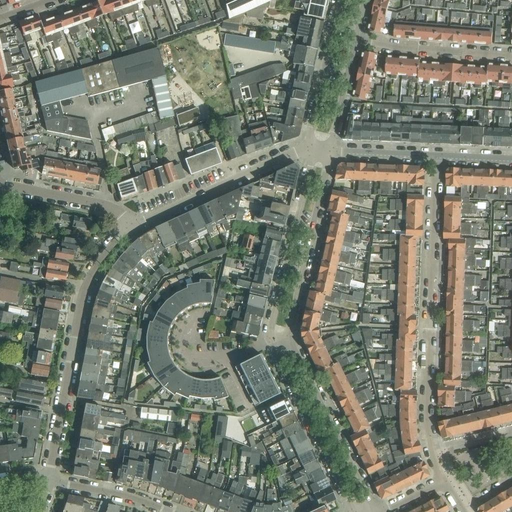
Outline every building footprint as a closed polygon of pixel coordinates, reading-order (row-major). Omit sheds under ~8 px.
[(116,19),(108,0),(102,0),(95,3),(100,16),(109,13),(111,20),(116,19)] [(122,9),(119,0),(108,0),(116,19),(120,17),(118,11),(122,9)] [(134,12),(129,0),(119,0),(122,9),(125,15),(134,12)] [(141,2),(139,0),(129,0),(134,12),(138,10),(136,4),(141,2)] [(224,0),(226,5),(225,5),(228,19),(244,14),(246,13),(246,14),(265,8),(268,7),(270,1),(271,0),(224,0)] [(327,0),(295,0),(295,2),(293,8),(304,11),(303,15),(303,16),(323,20),(327,0)] [(388,8),(389,0),(375,0),(374,5),(388,8)] [(469,10),(470,0),(466,0),(467,4),(462,4),(461,9),(469,10)] [(95,18),(100,16),(95,3),(94,3),(86,6),(93,27),(98,25),(95,18)] [(388,8),(374,5),(372,16),(371,20),(384,23),(388,8)] [(93,27),(86,6),(76,9),(82,24),(87,22),(89,28),(93,27)] [(262,19),(265,8),(246,14),(247,16),(262,19)] [(82,24),(76,9),(67,13),(75,33),(80,32),(77,26),(82,24)] [(75,33),(67,13),(58,16),(63,31),(68,29),(73,41),(77,40),(75,33)] [(242,26),(244,14),(228,19),(222,21),(222,22),(234,24),(242,26)] [(47,42),(40,23),(38,15),(28,19),(33,33),(38,31),(40,38),(43,44),(47,42)] [(63,31),(58,16),(49,19),(57,40),(61,39),(59,32),(63,31)] [(321,32),(323,23),(300,17),(298,27),(302,28),(321,32)] [(33,33),(28,19),(18,22),(26,43),(31,41),(29,35),(33,33)] [(59,47),(57,40),(49,19),(40,23),(47,42),(52,40),(52,42),(54,41),(56,48),(59,47)] [(382,34),(384,23),(371,20),(368,31),(382,34)] [(405,38),(406,23),(396,22),(396,23),(395,32),(394,37),(405,38)] [(415,39),(416,23),(406,23),(405,38),(415,39)] [(425,40),(427,24),(416,23),(415,39),(425,40)] [(436,40),(437,25),(427,24),(425,40),(436,40)] [(450,41),(450,29),(447,29),(448,26),(437,25),(436,40),(450,41)] [(460,42),(461,27),(451,26),(450,29),(450,41),(460,42)] [(319,42),(321,32),(302,28),(298,27),(295,37),(298,37),(319,42)] [(470,43),(472,28),(461,27),(460,42),(470,43)] [(481,44),(482,28),(472,28),(470,43),(481,44)] [(491,45),(492,29),(482,28),(481,44),(491,45)] [(275,41),(274,42),(278,43),(280,43),(280,45),(286,46),(287,41),(288,38),(282,37),(276,35),(275,41)] [(317,51),(319,42),(298,37),(295,37),(294,42),(297,43),(296,46),(317,51)] [(313,68),(317,51),(296,46),(297,43),(294,42),(287,41),(286,46),(280,45),(280,43),(278,43),(275,43),(273,54),(278,55),(279,49),(288,51),(287,56),(293,57),(292,63),(294,64),(313,68)] [(165,76),(158,48),(111,61),(83,69),(88,94),(87,94),(88,97),(151,80),(160,120),(174,116),(165,76)] [(0,59),(11,57),(9,52),(2,54),(1,49),(0,49),(0,59)] [(374,66),(377,55),(364,51),(361,63),(374,66)] [(0,69),(6,68),(11,67),(10,62),(12,62),(11,57),(0,59),(0,69)] [(393,78),(395,57),(387,57),(387,62),(386,67),(386,72),(386,74),(391,74),(391,78),(393,78)] [(402,75),(403,58),(395,57),(393,78),(397,79),(397,75),(402,75)] [(410,76),(411,58),(403,58),(402,75),(408,76),(407,79),(410,80),(410,76)] [(418,83),(418,80),(420,62),(420,59),(411,58),(410,76),(409,83),(418,83)] [(68,69),(66,65),(65,61),(56,64),(59,72),(68,69)] [(426,84),(428,63),(420,62),(418,80),(423,80),(423,84),(426,84)] [(372,78),(374,66),(361,63),(360,67),(358,75),(372,78)] [(434,88),(435,85),(436,63),(428,63),(426,84),(426,87),(434,88)] [(443,86),(444,64),(436,63),(435,85),(439,85),(438,95),(436,95),(435,104),(441,104),(442,95),(441,95),(442,86),(443,86)] [(273,65),(276,76),(281,75),(286,72),(283,64),(273,65)] [(311,77),(313,68),(294,64),(292,72),(296,72),(295,74),(311,77)] [(451,82),(452,65),(444,64),(443,86),(445,86),(446,81),(451,82)] [(495,86),(497,65),(488,64),(488,68),(487,82),(492,82),(492,86),(495,86)] [(273,65),(267,67),(271,78),(276,76),(273,65)] [(462,87),(464,66),(452,65),(451,82),(460,82),(459,87),(462,87)] [(504,83),(505,66),(497,65),(495,86),(498,86),(498,83),(503,83),(504,83)] [(470,84),(472,66),(464,66),(462,87),(465,87),(465,83),(470,84)] [(478,88),(480,67),(472,66),(470,84),(476,84),(475,88),(478,88)] [(511,93),(511,85),(511,66),(505,66),(504,83),(503,83),(502,92),(511,93)] [(267,67),(262,69),(265,80),(271,78),(267,67)] [(487,82),(488,68),(480,67),(478,88),(481,88),(481,85),(487,85),(487,82)] [(0,79),(15,76),(15,75),(14,71),(7,73),(6,68),(0,69),(0,79)] [(59,102),(87,94),(88,94),(83,69),(34,82),(41,106),(47,132),(91,140),(87,121),(63,117),(59,102)] [(262,69),(256,71),(260,82),(265,80),(262,69)] [(256,71),(251,73),(255,84),(260,82),(256,71)] [(251,73),(245,75),(249,86),(255,84),(251,73)] [(309,86),(311,77),(295,74),(295,76),(289,75),(288,80),(288,81),(309,86)] [(13,87),(12,81),(19,80),(18,75),(15,75),(15,76),(0,79),(0,89),(0,90),(13,87)] [(245,75),(240,77),(244,88),(248,86),(249,86),(245,75)] [(372,78),(358,75),(357,82),(356,86),(369,89),(372,78)] [(240,77),(230,80),(232,92),(244,88),(240,77)] [(288,81),(288,80),(283,79),(282,84),(286,85),(285,90),(291,92),(307,95),(309,86),(288,81)] [(249,86),(248,86),(251,99),(259,97),(255,84),(249,86)] [(367,100),(369,89),(356,86),(353,97),(353,98),(367,101),(367,100)] [(0,102),(14,99),(13,95),(19,94),(18,88),(0,92),(0,102)] [(242,98),(241,93),(240,89),(232,92),(234,100),(235,105),(243,102),(242,97),(242,98)] [(305,104),(307,95),(291,92),(285,90),(285,92),(282,91),(278,92),(277,96),(270,95),(270,97),(284,99),(305,104)] [(449,104),(450,99),(446,99),(446,95),(442,95),(441,104),(449,104)] [(305,104),(284,99),(270,97),(269,100),(288,104),(288,107),(288,109),(303,112),(305,104)] [(22,108),(21,102),(15,103),(14,99),(0,102),(0,111),(0,113),(16,109),(22,108)] [(195,100),(188,104),(192,110),(198,106),(195,100)] [(303,112),(288,109),(283,108),(283,110),(270,107),(269,113),(286,116),(285,117),(301,121),(303,112)] [(25,117),(23,112),(17,113),(16,109),(0,113),(0,112),(0,116),(1,122),(2,122),(3,122),(25,117)] [(483,146),(484,110),(479,109),(479,121),(474,121),(474,127),(471,127),(470,146),(483,146)] [(177,117),(176,117),(179,127),(178,127),(179,128),(179,127),(193,121),(193,123),(194,123),(193,122),(193,119),(200,117),(200,118),(200,117),(198,110),(197,110),(191,112),(191,111),(190,112),(190,113),(184,114),(183,114),(183,115),(177,117)] [(350,110),(343,140),(353,140),(355,123),(354,123),(355,115),(357,115),(358,111),(350,110)] [(493,147),(494,128),(489,128),(490,119),(489,119),(489,110),(484,110),(483,146),(493,147)] [(159,122),(155,111),(150,113),(153,124),(154,124),(159,122)] [(363,115),(362,141),(371,141),(372,123),(367,123),(368,112),(363,112),(362,115),(363,115)] [(494,128),(493,147),(503,147),(504,116),(505,112),(499,112),(499,116),(498,128),(494,128)] [(153,124),(150,113),(144,115),(148,126),(153,124)] [(381,142),(382,114),(376,114),(376,123),(372,123),(371,141),(381,142)] [(391,142),(391,124),(388,124),(388,114),(382,114),(381,142),(391,142)] [(148,126),(144,115),(139,117),(142,127),(143,127),(148,126)] [(363,115),(362,115),(357,115),(355,115),(354,123),(355,123),(353,140),(362,141),(363,115)] [(451,145),(452,126),(452,120),(447,120),(448,115),(442,115),(442,121),(441,121),(440,144),(451,145)] [(246,156),(240,132),(237,116),(221,119),(224,128),(230,126),(232,132),(226,134),(230,144),(224,147),(229,162),(246,156)] [(400,143),(401,116),(396,116),(396,124),(391,124),(391,142),(400,143)] [(411,118),(412,118),(412,117),(401,116),(400,143),(410,143),(411,118)] [(430,144),(431,119),(424,118),(424,116),(422,116),(422,118),(420,143),(430,144)] [(504,116),(503,147),(511,147),(511,128),(509,129),(510,116),(504,116)] [(27,127),(26,123),(25,117),(3,122),(4,127),(2,127),(4,133),(26,127),(27,127)] [(142,127),(139,117),(133,119),(137,129),(142,127)] [(172,117),(154,124),(155,129),(156,132),(175,125),(172,117)] [(301,121),(285,117),(285,120),(273,117),(267,117),(269,124),(299,130),(301,121)] [(470,146),(471,127),(467,127),(467,117),(461,117),(461,118),(460,145),(470,146)] [(422,118),(412,118),(411,118),(410,143),(420,143),(422,118)] [(460,145),(461,118),(457,118),(456,126),(452,126),(451,145),(460,145)] [(137,129),(133,119),(128,121),(131,131),(133,131),(137,129)] [(440,144),(441,121),(432,120),(432,119),(431,119),(430,144),(440,144)] [(131,131),(128,121),(122,123),(126,133),(131,131)] [(272,146),(268,132),(265,121),(256,123),(256,125),(255,126),(259,137),(259,136),(263,150),(272,146)] [(126,133),(122,123),(117,125),(120,135),(126,133)] [(254,138),(251,139),(255,153),(263,150),(259,136),(259,137),(255,126),(256,125),(256,123),(252,124),(255,134),(255,136),(253,137),(254,138)] [(8,142),(42,134),(39,124),(34,125),(35,129),(27,131),(26,127),(4,133),(5,138),(6,137),(8,142)] [(298,135),(299,130),(269,124),(274,145),(297,137),(298,135)] [(120,135),(117,125),(111,127),(112,127),(115,137),(120,135)] [(115,137),(112,127),(101,130),(105,142),(115,139),(115,137)] [(144,132),(143,127),(142,127),(137,129),(133,131),(134,137),(144,135),(144,132)] [(189,133),(188,130),(187,127),(177,131),(178,134),(182,132),(184,136),(189,133)] [(255,153),(251,139),(254,138),(253,137),(251,138),(249,129),(240,132),(246,156),(255,153)] [(120,135),(115,137),(115,139),(118,145),(122,144),(135,139),(134,137),(133,131),(131,131),(126,133),(120,135)] [(48,144),(49,137),(43,136),(44,136),(42,134),(8,142),(7,142),(9,153),(41,145),(47,146),(47,147),(48,147),(48,144)] [(91,153),(93,146),(82,144),(80,151),(91,153)] [(46,155),(47,147),(47,146),(41,145),(9,153),(13,169),(21,167),(22,172),(39,167),(43,168),(46,155)] [(203,146),(194,150),(196,155),(195,156),(201,172),(211,168),(205,152),(203,146)] [(221,165),(215,148),(205,152),(211,168),(221,165)] [(53,178),(56,161),(51,160),(51,156),(46,155),(43,168),(42,175),(47,176),(48,177),(53,178)] [(155,155),(150,157),(152,164),(151,164),(152,171),(157,188),(167,184),(162,167),(157,168),(155,155)] [(57,156),(56,161),(53,178),(57,179),(58,178),(64,179),(68,159),(57,156)] [(201,172),(195,156),(184,160),(190,176),(201,172)] [(68,159),(64,179),(65,180),(69,181),(70,180),(75,181),(79,161),(73,160),(68,159)] [(146,192),(142,176),(141,168),(139,164),(138,160),(131,162),(133,166),(137,177),(132,179),(132,180),(136,196),(146,192)] [(86,184),(90,163),(84,161),(83,162),(79,161),(75,181),(80,182),(80,183),(86,184)] [(98,174),(99,170),(98,164),(90,163),(86,184),(90,185),(91,184),(100,186),(102,179),(100,175),(98,174)] [(184,178),(179,165),(174,167),(172,163),(162,167),(167,184),(184,178)] [(157,188),(152,171),(151,164),(141,168),(142,176),(146,192),(157,188)] [(296,181),(297,177),(299,167),(295,164),(285,169),(274,174),(272,175),(259,181),(260,182),(258,187),(272,190),(273,185),(293,190),(295,182),(296,181)] [(353,180),(353,165),(340,164),(337,166),(338,166),(336,172),(334,180),(350,180),(350,183),(353,183),(353,180)] [(363,195),(364,165),(353,165),(353,180),(358,180),(357,190),(356,190),(356,194),(363,195)] [(375,181),(375,166),(364,165),(363,195),(370,195),(370,191),(369,191),(369,181),(375,181)] [(385,194),(386,166),(375,166),(375,181),(379,181),(379,189),(377,189),(377,194),(385,194)] [(396,182),(397,166),(386,166),(385,194),(392,195),(392,189),(390,189),(391,182),(396,182)] [(407,191),(408,167),(397,166),(396,182),(401,182),(401,190),(401,191),(407,191)] [(422,186),(423,174),(423,170),(420,167),(408,167),(407,191),(407,192),(407,196),(422,196),(422,189),(409,189),(409,185),(422,186)] [(136,196),(132,180),(132,179),(128,168),(117,172),(121,183),(117,184),(116,181),(110,183),(112,194),(119,192),(121,202),(136,196)] [(462,188),(462,169),(449,169),(446,171),(446,187),(446,188),(462,188)] [(462,188),(461,197),(462,197),(462,198),(470,198),(470,193),(467,193),(467,185),(472,185),(473,170),(462,169),(462,188)] [(482,198),(484,170),(473,170),(472,185),(477,186),(477,193),(474,193),(473,198),(482,198)] [(493,186),(494,171),(484,170),(482,198),(493,199),(493,194),(488,194),(489,186),(493,186)] [(503,199),(505,171),(494,171),(493,186),(499,186),(498,194),(493,194),(493,199),(503,199)] [(511,187),(511,171),(505,171),(503,199),(511,200),(511,196),(511,194),(509,195),(510,187),(511,187)] [(249,197),(252,184),(243,188),(241,195),(249,197)] [(238,207),(241,195),(243,188),(217,200),(227,221),(235,220),(238,207)] [(356,203),(357,197),(351,196),(342,194),(332,191),(329,201),(345,205),(346,201),(356,203)] [(422,206),(422,196),(407,196),(405,196),(405,200),(396,199),(396,206),(422,206)] [(462,198),(462,197),(461,197),(446,197),(445,208),(472,209),(472,203),(462,203),(462,198)] [(227,221),(217,200),(207,204),(217,225),(221,223),(225,232),(226,232),(227,235),(232,233),(226,221),(227,221)] [(262,214),(262,216),(268,218),(268,214),(286,219),(289,207),(265,201),(262,213),(262,214)] [(354,212),(344,209),(345,205),(329,201),(329,202),(327,212),(330,213),(353,218),(354,212)] [(207,204),(197,209),(207,230),(206,230),(208,234),(213,232),(212,228),(217,225),(207,204)] [(421,217),(422,206),(396,206),(396,210),(405,211),(405,216),(421,217)] [(77,217),(92,214),(90,207),(76,210),(77,217)] [(238,207),(235,219),(240,221),(243,209),(238,207)] [(472,214),(472,209),(445,208),(445,218),(461,219),(461,213),(472,214)] [(207,230),(197,209),(187,214),(197,234),(206,230),(207,230)] [(89,230),(90,220),(61,215),(61,212),(49,210),(49,215),(61,217),(60,221),(73,223),(72,227),(89,230)] [(284,226),(286,219),(268,214),(268,218),(262,216),(262,214),(262,213),(255,212),(253,221),(256,222),(260,223),(261,220),(284,226)] [(358,219),(353,218),(330,213),(330,217),(332,217),(330,223),(346,227),(347,221),(357,223),(358,219)] [(197,234),(187,214),(177,218),(189,243),(198,238),(197,234)] [(421,226),(421,217),(405,216),(405,220),(395,220),(395,226),(421,227),(421,226)] [(189,243),(177,218),(167,223),(177,243),(177,244),(181,253),(188,250),(189,253),(193,252),(189,243)] [(461,223),(461,219),(445,218),(445,228),(444,228),(444,229),(472,230),(472,223),(461,223)] [(177,243),(167,223),(155,228),(165,249),(167,248),(168,250),(172,248),(171,246),(177,244),(177,243)] [(345,231),(346,227),(330,223),(328,233),(354,239),(355,233),(345,231)] [(421,237),(421,227),(395,226),(395,230),(398,231),(398,234),(398,236),(417,237),(421,237)] [(283,231),(266,227),(263,239),(280,243),(283,231)] [(165,249),(155,228),(147,232),(156,251),(157,253),(165,249)] [(45,229),(44,242),(54,242),(55,230),(45,229)] [(471,234),(472,230),(444,229),(444,239),(449,239),(461,240),(461,238),(461,234),(471,234)] [(156,251),(147,232),(137,239),(146,251),(147,251),(149,255),(151,256),(157,253),(156,251)] [(354,239),(328,233),(325,243),(341,247),(342,241),(353,243),(354,239)] [(276,259),(280,243),(263,239),(244,234),(240,247),(251,250),(253,243),(262,245),(259,255),(276,259)] [(417,240),(417,237),(398,236),(398,234),(389,234),(389,240),(399,240),(398,245),(398,246),(415,247),(415,240),(417,240)] [(62,238),(60,248),(53,247),(54,243),(46,242),(45,244),(45,247),(76,253),(77,253),(79,241),(62,238)] [(476,245),(477,239),(461,238),(461,240),(449,239),(449,249),(449,250),(466,250),(466,244),(476,245)] [(146,251),(137,239),(129,247),(142,259),(143,260),(149,255),(147,251),(146,251)] [(37,245),(36,250),(55,254),(54,259),(72,262),(73,258),(75,258),(76,253),(45,247),(45,244),(37,242),(37,245)] [(340,250),(341,247),(325,243),(323,253),(349,259),(351,253),(340,250)] [(414,257),(415,247),(398,246),(398,250),(389,250),(389,256),(414,257)] [(129,247),(124,252),(143,270),(145,271),(146,270),(146,267),(148,265),(143,260),(142,259),(129,247)] [(227,252),(226,247),(218,250),(216,250),(219,256),(227,252)] [(216,250),(206,254),(208,260),(219,256),(216,250)] [(466,254),(466,250),(449,250),(449,260),(476,261),(476,254),(466,254)] [(143,270),(124,252),(119,258),(132,269),(137,273),(138,272),(142,276),(145,272),(145,271),(143,270)] [(348,264),(349,259),(323,253),(321,263),(336,267),(338,261),(348,264)] [(18,262),(19,256),(13,254),(11,261),(18,262)] [(208,260),(206,254),(196,258),(196,259),(198,264),(208,260)] [(244,256),(242,261),(245,262),(274,269),(276,259),(259,255),(254,254),(253,258),(253,259),(244,256)] [(414,267),(414,257),(389,256),(388,260),(398,260),(398,266),(414,267)] [(67,272),(69,263),(43,258),(42,264),(33,262),(32,266),(40,268),(40,267),(67,272)] [(137,273),(132,269),(119,258),(111,269),(125,277),(126,275),(137,281),(141,277),(137,274),(137,273)] [(198,264),(196,259),(186,263),(187,268),(198,264)] [(476,265),(476,261),(449,260),(449,270),(465,271),(473,271),(473,265),(476,265)] [(16,272),(18,263),(11,262),(9,271),(16,272)] [(274,269),(245,262),(243,267),(249,269),(249,273),(271,278),(274,269)] [(346,273),(335,271),(336,267),(321,263),(318,273),(345,279),(346,273)] [(203,266),(197,269),(199,272),(204,270),(210,268),(211,268),(210,264),(208,264),(203,266)] [(170,272),(168,269),(165,265),(160,268),(165,274),(169,272),(170,272)] [(414,277),(414,267),(398,266),(398,271),(388,270),(388,276),(414,277)] [(65,282),(67,272),(40,267),(40,268),(39,276),(45,277),(45,279),(65,282)] [(160,268),(155,272),(160,277),(165,274),(160,268)] [(135,282),(125,277),(111,269),(110,270),(107,276),(131,289),(135,282)] [(475,281),(475,275),(465,274),(465,271),(449,270),(449,280),(475,281)] [(160,277),(155,272),(150,276),(153,278),(157,281),(160,277)] [(241,276),(240,280),(269,288),(271,278),(249,273),(247,278),(241,276)] [(344,284),(345,279),(318,273),(319,273),(316,283),(332,287),(333,282),(344,284)] [(107,276),(102,283),(123,293),(124,291),(129,293),(131,289),(107,276)] [(413,286),(414,277),(388,276),(388,280),(397,280),(397,286),(413,286)] [(24,293),(26,282),(15,280),(0,277),(0,278),(0,301),(15,304),(18,292),(20,293),(21,292),(24,293)] [(267,298),(269,288),(240,280),(237,280),(236,286),(249,290),(249,294),(267,298)] [(475,286),(475,281),(449,280),(448,290),(472,291),(472,286),(475,286)] [(211,305),(212,293),(214,281),(199,281),(199,283),(202,304),(204,304),(206,304),(210,304),(210,305),(211,305)] [(122,296),(123,293),(102,283),(98,290),(122,300),(126,302),(128,298),(122,296)] [(202,304),(199,283),(186,286),(187,289),(193,306),(195,305),(197,304),(198,305),(201,304),(202,304)] [(341,293),(331,291),(332,287),(316,283),(315,289),(313,289),(312,293),(335,298),(340,299),(341,293)] [(42,284),(39,296),(43,297),(44,296),(62,300),(64,288),(42,284)] [(413,296),(413,286),(397,286),(397,291),(387,290),(387,296),(413,296)] [(222,299),(225,290),(220,288),(216,296),(222,299)] [(193,306),(187,289),(175,294),(185,309),(187,308),(189,307),(193,306)] [(122,300),(98,290),(95,297),(112,304),(113,301),(121,304),(122,300)] [(472,291),(448,290),(448,301),(463,301),(474,301),(474,295),(472,295),(472,291)] [(334,303),(335,298),(312,293),(309,292),(306,301),(322,305),(323,300),(334,303)] [(347,295),(346,300),(361,304),(362,298),(363,294),(353,292),(352,296),(347,295)] [(141,301),(145,296),(141,294),(139,293),(136,299),(141,301)] [(156,294),(152,300),(156,303),(161,297),(156,294)] [(185,310),(185,309),(175,294),(165,302),(178,315),(180,313),(179,313),(181,312),(182,312),(185,310)] [(266,300),(249,295),(248,299),(242,297),(236,296),(235,302),(241,304),(247,305),(264,309),(266,300)] [(60,311),(62,300),(44,296),(43,297),(39,296),(37,296),(35,306),(60,311)] [(413,306),(413,296),(387,296),(387,300),(397,301),(396,306),(413,306)] [(115,314),(115,313),(116,309),(117,306),(112,304),(95,297),(92,310),(115,314)] [(138,307),(141,302),(141,301),(136,299),(135,298),(133,305),(138,307)] [(220,308),(222,299),(216,298),(214,306),(214,307),(220,308)] [(321,310),(322,305),(306,301),(304,312),(330,318),(331,312),(321,310)] [(463,305),(463,301),(448,301),(447,305),(447,316),(463,316),(464,311),(474,311),(474,307),(474,306),(463,305)] [(178,315),(165,302),(157,312),(173,322),(174,320),(173,320),(175,318),(178,315)] [(343,312),(359,312),(358,303),(343,304),(343,312)] [(238,306),(237,312),(261,318),(264,309),(247,305),(241,304),(241,307),(238,306)] [(413,312),(413,306),(396,306),(396,310),(387,309),(386,316),(388,316),(414,316),(414,312),(413,312)] [(58,322),(60,312),(37,308),(37,313),(21,310),(20,315),(28,317),(36,318),(58,322)] [(123,320),(124,315),(115,313),(115,314),(92,310),(91,317),(114,321),(114,318),(123,320)] [(12,320),(13,314),(0,311),(0,322),(5,323),(6,318),(12,320)] [(233,311),(231,321),(235,322),(235,321),(242,323),(259,328),(261,318),(237,312),(233,311)] [(173,322),(157,312),(152,323),(169,329),(170,328),(169,328),(170,325),(171,325),(172,322),(173,322)] [(329,322),(330,318),(304,312),(302,321),(300,330),(300,332),(300,336),(309,335),(308,330),(317,329),(317,328),(318,325),(319,320),(329,322)] [(388,316),(388,320),(398,321),(398,325),(398,326),(398,330),(404,331),(414,331),(414,327),(415,316),(414,316),(388,316)] [(474,327),(474,320),(463,320),(463,316),(447,316),(447,326),(474,327)] [(56,332),(58,322),(36,318),(28,317),(27,322),(32,323),(31,327),(39,329),(56,332)] [(113,324),(114,321),(91,317),(90,325),(117,330),(117,329),(117,325),(113,324)] [(257,337),(259,328),(242,323),(235,321),(235,322),(232,330),(231,330),(229,340),(241,340),(242,334),(257,337)] [(169,330),(169,329),(152,323),(149,322),(146,336),(167,338),(167,336),(167,334),(168,334),(169,330)] [(136,333),(137,326),(135,326),(135,325),(131,325),(130,324),(129,332),(127,331),(127,332),(136,333)] [(118,334),(119,330),(117,329),(117,330),(90,325),(88,332),(105,335),(111,336),(112,333),(118,334)] [(463,336),(463,331),(474,331),(474,327),(447,326),(447,336),(463,336)] [(54,342),(56,332),(39,329),(38,335),(25,332),(24,336),(54,342)] [(309,354),(332,342),(330,337),(321,341),(320,338),(318,334),(317,329),(308,330),(309,335),(300,336),(301,338),(305,346),(309,354)] [(387,339),(387,340),(413,341),(414,341),(414,331),(404,331),(398,330),(398,334),(387,334),(387,335),(387,339)] [(110,344),(111,336),(105,335),(88,332),(87,340),(110,344)] [(134,340),(136,333),(127,332),(126,339),(127,339),(133,340),(134,340)] [(52,352),(54,342),(24,336),(23,336),(22,341),(27,342),(26,347),(28,348),(36,349),(51,352),(52,352)] [(167,338),(146,336),(146,350),(167,347),(167,345),(166,345),(166,342),(167,342),(167,338),(167,339),(167,338)] [(473,341),(463,340),(463,336),(447,336),(446,346),(473,347),(473,341)] [(411,351),(411,345),(413,346),(413,341),(387,340),(387,339),(381,339),(379,339),(380,346),(388,346),(388,351),(395,351),(411,351)] [(112,352),(113,345),(110,344),(87,340),(85,348),(102,351),(111,352),(112,352)] [(328,356),(326,351),(335,347),(332,342),(309,354),(313,363),(328,356)] [(462,356),(462,351),(473,351),(473,347),(446,346),(446,356),(462,356)] [(167,347),(146,350),(149,362),(169,355),(168,354),(167,351),(168,351),(167,347)] [(50,366),(52,355),(51,355),(51,352),(36,349),(28,348),(26,362),(50,366)] [(111,352),(102,351),(85,348),(84,355),(106,360),(111,360),(111,356),(110,355),(111,352)] [(411,361),(411,351),(395,351),(395,354),(385,354),(385,360),(390,360),(390,361),(411,361)] [(110,364),(111,360),(106,360),(84,355),(82,363),(99,366),(108,368),(108,364),(110,364)] [(169,355),(149,362),(147,363),(153,376),(173,363),(172,362),(171,362),(170,359),(171,359),(169,356),(169,355)] [(244,375),(265,364),(260,355),(239,365),(244,375)] [(323,370),(342,361),(339,355),(330,360),(328,356),(313,363),(318,373),(323,370)] [(462,360),(462,356),(446,356),(446,366),(472,367),(472,361),(462,360)] [(342,372),(340,367),(349,363),(346,359),(342,361),(323,370),(327,379),(342,372)] [(47,378),(50,366),(26,362),(25,361),(24,367),(24,368),(31,369),(30,375),(47,378)] [(410,371),(411,361),(390,361),(390,364),(385,364),(385,371),(410,371)] [(106,376),(108,368),(99,366),(82,363),(81,372),(98,375),(106,376)] [(162,387),(178,370),(177,369),(175,367),(173,364),(173,363),(153,376),(162,387)] [(249,385),(270,374),(265,364),(244,375),(249,385)] [(472,372),(472,367),(446,366),(445,376),(461,377),(462,371),(472,372)] [(179,370),(178,370),(162,387),(174,396),(175,394),(185,375),(184,374),(183,375),(181,373),(182,373),(179,370)] [(332,389),(356,377),(353,371),(344,376),(342,372),(327,379),(332,389)] [(410,382),(410,371),(385,371),(385,375),(384,381),(394,381),(410,382)] [(104,385),(106,376),(98,375),(81,372),(79,381),(96,384),(104,385)] [(254,395),(275,384),(270,374),(249,385),(254,395)] [(188,397),(193,379),(191,378),(191,379),(189,378),(189,377),(186,376),(186,375),(185,375),(175,394),(188,399),(188,397)] [(472,381),(461,381),(461,377),(445,376),(445,386),(456,386),(472,387),(472,381)] [(351,390),(349,386),(358,381),(356,377),(332,389),(336,398),(351,390)] [(19,383),(18,389),(44,394),(46,382),(31,380),(25,378),(25,381),(20,380),(19,383)] [(124,388),(125,379),(120,379),(118,378),(117,386),(124,388)] [(220,378),(219,378),(217,379),(215,380),(211,381),(211,380),(211,381),(214,401),(228,397),(220,378)] [(201,399),(202,381),(200,380),(200,381),(197,380),(194,379),(193,379),(188,397),(201,399)] [(213,399),(211,381),(209,381),(206,381),(202,381),(202,380),(202,381),(201,399),(213,399)] [(103,393),(104,385),(96,384),(79,381),(78,389),(100,393),(103,393)] [(410,387),(410,382),(394,381),(394,384),(384,384),(384,391),(390,391),(412,392),(412,387),(410,387)] [(259,405),(280,394),(275,384),(254,395),(259,405)] [(466,397),(466,391),(455,391),(456,386),(445,386),(439,386),(439,397),(466,397)] [(42,407),(44,396),(26,393),(0,388),(0,396),(10,398),(9,401),(42,407)] [(101,402),(103,393),(100,393),(78,389),(76,397),(92,400),(92,401),(101,402)] [(341,407),(365,395),(362,390),(353,394),(351,390),(336,398),(337,398),(336,398),(341,407)] [(416,392),(412,392),(390,391),(389,396),(392,396),(391,400),(399,400),(399,401),(415,402),(416,392)] [(365,406),(363,402),(367,400),(365,395),(341,407),(341,408),(346,416),(360,409),(360,408),(365,406)] [(511,421),(511,419),(506,396),(501,397),(504,407),(499,409),(503,424),(511,421)] [(455,406),(455,402),(463,402),(466,401),(466,397),(439,397),(439,407),(452,408),(455,408),(455,407),(455,406)] [(286,399),(260,412),(267,426),(271,424),(294,413),(287,399),(286,399)] [(503,424),(499,409),(495,409),(492,399),(486,401),(493,426),(503,424)] [(415,412),(415,402),(399,401),(399,405),(389,405),(389,411),(415,412)] [(493,426),(486,401),(481,402),(484,412),(479,413),(483,429),(493,426)] [(100,411),(101,407),(85,404),(83,414),(90,416),(90,414),(99,415),(99,417),(124,421),(125,416),(100,411)] [(473,431),(467,408),(466,404),(463,405),(464,406),(464,408),(462,409),(463,410),(465,417),(459,418),(463,434),(473,431)] [(483,429),(479,413),(475,414),(473,406),(470,407),(469,404),(466,404),(467,408),(473,431),(483,429)] [(8,409),(7,414),(8,415),(40,420),(41,412),(26,409),(9,406),(9,409),(8,409)] [(170,411),(141,408),(140,417),(169,420),(170,411)] [(350,425),(374,414),(371,408),(362,413),(360,409),(346,416),(350,425)] [(463,434),(459,418),(455,419),(453,412),(453,411),(453,409),(446,409),(447,412),(453,436),(463,434)] [(415,422),(415,412),(389,411),(389,416),(399,416),(399,422),(415,422)] [(453,436),(447,412),(442,414),(444,422),(439,423),(443,439),(453,436)] [(298,422),(294,413),(271,424),(273,427),(268,429),(269,431),(263,434),(260,437),(262,440),(298,422)] [(124,421),(99,417),(99,415),(90,414),(90,416),(83,414),(81,423),(97,426),(103,427),(103,426),(106,426),(107,422),(123,425),(124,421)] [(370,428),(367,423),(376,418),(374,414),(350,425),(355,434),(364,430),(370,428)] [(38,429),(39,420),(7,415),(7,420),(23,423),(23,426),(38,429)] [(216,426),(215,437),(222,438),(225,438),(227,418),(218,416),(216,426)] [(285,439),(302,431),(298,422),(262,440),(264,443),(273,439),(272,437),(276,435),(277,436),(282,434),(285,439)] [(416,432),(415,422),(399,422),(399,428),(392,429),(392,431),(387,431),(388,434),(416,432)] [(97,429),(97,426),(81,423),(79,432),(87,434),(87,431),(96,433),(95,434),(106,436),(107,435),(113,437),(119,438),(121,429),(115,428),(114,432),(97,429)] [(39,434),(39,430),(38,429),(23,426),(13,424),(12,432),(17,433),(21,434),(21,437),(27,438),(26,440),(27,440),(36,441),(37,434),(39,434)] [(354,446),(378,434),(376,429),(366,434),(364,430),(355,434),(355,435),(350,437),(354,446)] [(256,445),(253,437),(262,432),(260,430),(247,436),(252,446),(256,445)] [(106,440),(106,436),(95,434),(96,433),(87,431),(87,434),(79,432),(78,440),(94,443),(94,442),(95,438),(106,440)] [(306,440),(302,431),(285,439),(279,441),(284,451),(306,440)] [(23,460),(22,449),(21,448),(17,448),(17,444),(17,440),(17,433),(12,432),(11,436),(15,436),(15,444),(6,446),(8,461),(22,459),(22,460),(23,460)] [(417,441),(416,432),(388,434),(388,437),(393,437),(393,439),(400,438),(401,444),(401,445),(417,442),(417,441)] [(359,455),(373,448),(371,444),(380,439),(381,439),(378,434),(354,446),(354,447),(355,447),(359,455)] [(33,459),(36,441),(27,440),(26,449),(22,449),(23,460),(33,459)] [(100,453),(102,445),(102,444),(94,442),(94,443),(78,440),(76,450),(83,451),(84,449),(92,451),(92,452),(100,453)] [(230,451),(232,444),(231,443),(223,440),(222,450),(230,451)] [(292,460),(311,450),(306,440),(284,451),(288,459),(297,455),(298,457),(292,459),(292,460)] [(250,453),(260,454),(264,451),(265,451),(261,444),(260,442),(256,445),(252,446),(251,447),(252,449),(251,448),(250,453)] [(420,452),(417,442),(401,445),(402,449),(396,451),(392,451),(394,459),(407,455),(413,454),(420,452)] [(142,481),(148,452),(147,452),(148,447),(145,446),(145,449),(142,448),(139,463),(137,462),(134,479),(142,481)] [(250,453),(251,448),(250,448),(241,447),(241,456),(250,457),(250,453)] [(275,455),(272,448),(267,451),(270,457),(275,455)] [(363,465),(389,452),(389,449),(384,452),(382,449),(376,452),(373,448),(359,455),(363,465)] [(110,459),(111,455),(110,455),(100,453),(92,452),(92,451),(84,449),(83,451),(76,450),(74,458),(91,461),(91,460),(92,456),(110,459)] [(185,497),(191,480),(185,477),(187,469),(186,468),(190,451),(183,449),(182,453),(184,453),(182,463),(176,485),(177,485),(174,493),(175,493),(174,495),(179,497),(180,494),(185,497)] [(125,478),(131,451),(130,450),(125,450),(121,466),(118,466),(116,482),(116,485),(121,486),(122,483),(124,484),(125,478)] [(316,460),(311,450),(292,460),(294,464),(289,466),(291,471),(302,466),(316,460)] [(134,479),(137,462),(136,462),(138,452),(131,451),(125,478),(131,479),(131,478),(134,479)] [(150,483),(155,458),(152,457),(152,453),(148,452),(142,481),(150,483)] [(176,485),(182,463),(184,453),(182,453),(178,452),(176,462),(172,461),(169,473),(170,473),(166,489),(168,490),(168,492),(173,494),(173,492),(174,493),(177,485),(176,485)] [(386,457),(390,455),(389,452),(363,465),(368,475),(376,470),(382,467),(383,467),(381,463),(387,459),(386,457)] [(170,473),(169,473),(166,472),(170,454),(165,453),(164,460),(165,460),(157,486),(166,489),(170,473)] [(428,475),(422,462),(418,464),(413,454),(407,455),(408,457),(420,481),(427,477),(428,475)] [(279,464),(275,455),(270,457),(274,466),(279,464)] [(420,481),(408,457),(404,459),(408,468),(404,470),(412,485),(420,481)] [(98,466),(98,462),(91,460),(91,461),(74,458),(73,467),(80,469),(81,467),(89,468),(88,469),(96,471),(105,473),(113,474),(114,469),(98,466)] [(165,460),(164,460),(155,458),(150,483),(157,486),(165,460)] [(320,468),(316,460),(302,466),(303,469),(298,471),(299,472),(292,475),(295,480),(306,475),(320,468)] [(204,485),(202,484),(207,471),(208,465),(197,461),(195,466),(200,468),(196,481),(191,480),(185,497),(186,497),(185,499),(191,501),(192,499),(198,501),(204,485)] [(412,485),(404,470),(400,472),(396,463),(391,466),(392,468),(403,489),(412,485)] [(285,474),(281,465),(275,468),(277,478),(283,476),(282,476),(285,474)] [(403,489),(392,468),(391,466),(387,467),(392,476),(387,478),(395,493),(403,489)] [(88,469),(89,468),(81,467),(80,469),(73,467),(71,475),(95,479),(96,471),(88,469)] [(395,493),(387,478),(387,477),(382,467),(376,470),(379,476),(383,474),(384,478),(373,484),(375,488),(380,498),(383,499),(395,493)] [(240,477),(250,477),(250,468),(240,468),(240,477)] [(306,475),(295,480),(297,484),(301,482),(303,487),(310,483),(311,484),(324,477),(320,468),(306,475)] [(111,484),(113,474),(105,473),(103,482),(111,484)] [(207,505),(217,479),(217,475),(213,473),(210,480),(206,479),(204,485),(198,501),(199,502),(199,503),(203,505),(204,503),(207,505)] [(217,508),(223,492),(219,490),(224,476),(218,474),(217,475),(217,479),(207,505),(211,506),(210,507),(214,509),(215,507),(217,508)] [(286,485),(283,476),(277,478),(278,481),(279,488),(280,488),(286,485)] [(238,477),(238,483),(237,483),(237,486),(227,511),(237,511),(242,499),(239,497),(243,485),(246,486),(247,478),(238,477)] [(311,494),(329,485),(324,477),(311,484),(310,483),(303,487),(306,493),(310,491),(311,494)] [(227,511),(237,486),(237,483),(233,481),(228,493),(223,492),(217,508),(219,509),(219,511),(222,511),(225,511),(227,511)] [(336,500),(333,494),(329,485),(311,494),(309,495),(313,505),(311,506),(313,509),(312,510),(313,511),(325,506),(336,500)] [(249,511),(253,502),(257,492),(251,490),(248,498),(249,499),(248,501),(242,499),(237,511),(249,511)] [(30,497),(26,491),(20,495),(25,501),(30,497)] [(261,511),(262,506),(263,506),(263,504),(260,503),(262,498),(263,492),(259,491),(255,503),(253,502),(249,511),(261,511)] [(511,511),(511,500),(507,492),(498,497),(506,510),(510,507),(511,510),(511,511)] [(83,503),(84,498),(68,495),(66,502),(66,503),(74,505),(73,507),(81,509),(81,508),(89,509),(90,505),(83,503)] [(280,511),(281,508),(281,507),(281,503),(277,503),(275,495),(271,495),(271,501),(270,511),(280,511)] [(503,511),(506,510),(498,497),(490,502),(495,511),(503,511)] [(446,511),(450,511),(443,500),(443,499),(439,498),(432,502),(436,511),(446,511)] [(270,511),(271,501),(266,501),(267,506),(263,506),(262,506),(261,511),(270,511)] [(98,511),(104,511),(108,503),(101,502),(97,511),(98,511)] [(436,511),(432,502),(423,506),(426,511),(436,511)] [(495,511),(490,502),(479,509),(478,511),(495,511)] [(98,511),(97,511),(89,510),(89,509),(81,508),(81,509),(73,507),(74,505),(66,503),(63,511),(98,511)]
